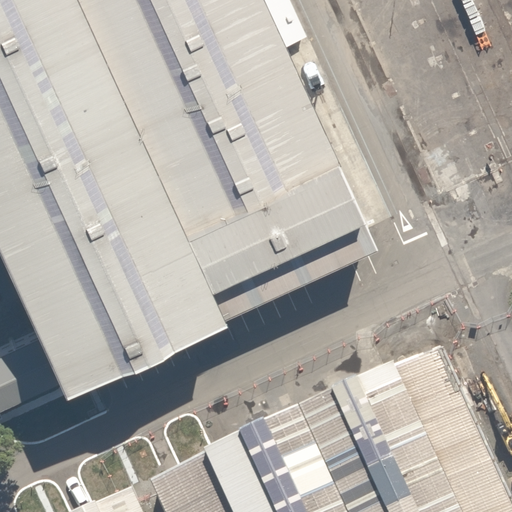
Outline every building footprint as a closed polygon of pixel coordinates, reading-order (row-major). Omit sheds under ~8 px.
[(0,0),(0,265),(31,334),(54,381),(218,306),(179,221),(77,0),(0,0)] [(77,0),(179,221),(332,151),(283,45),(262,0),(77,0)] [(289,0),(262,0),(283,45),(305,35),(289,0)] [(370,236),(332,151),(179,221),(218,306),(370,236)] [(0,405),(54,381),(31,334),(0,347),(0,405)] [(503,511),(437,364),(156,491),(166,511),(503,511)]
